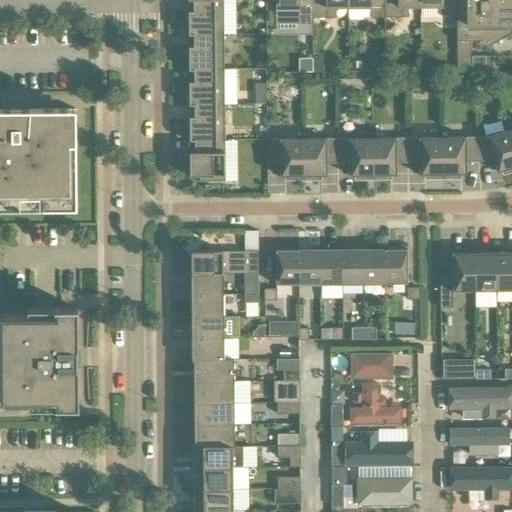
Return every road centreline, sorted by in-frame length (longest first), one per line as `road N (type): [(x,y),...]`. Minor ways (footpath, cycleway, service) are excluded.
road 1 (residential): [(134,212),(511,203)]
road 2 (residential): [(138,511),(134,212)]
road 3 (residential): [(134,212),(131,2)]
road 4 (residential): [(426,364),(430,511)]
road 5 (residential): [(0,3),(131,2)]
